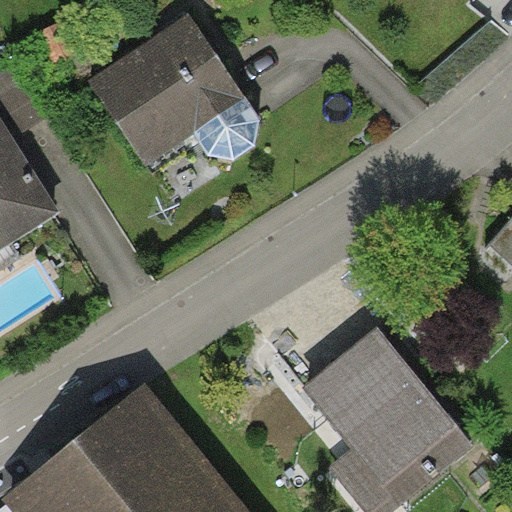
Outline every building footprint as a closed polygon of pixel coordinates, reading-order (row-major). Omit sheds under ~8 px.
[(192,21),(94,87),(146,163),(194,130),(212,157),(236,161),(257,146),(261,124),(192,21)] [(51,117),(19,66),(0,77),(0,96),(23,134),(51,117)] [(0,129),(0,270),(63,233),(0,129)] [(393,511),(482,435),(392,333),(319,397),(368,452),(342,475),(374,511),(393,511)] [(246,511),(146,389),(5,503),(12,511),(246,511)]
